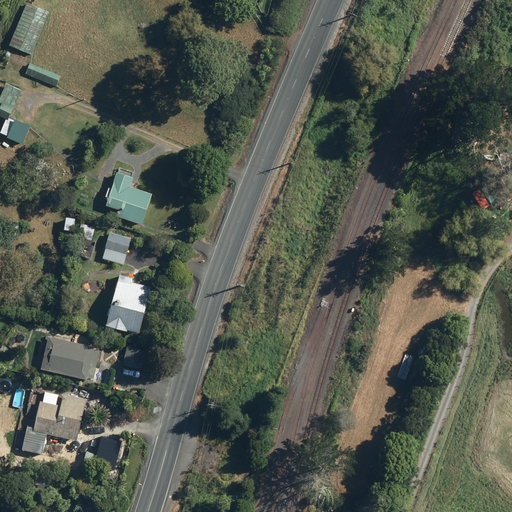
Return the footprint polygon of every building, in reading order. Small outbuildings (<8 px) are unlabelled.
[(28,2),(11,45),(33,54),(51,11),(28,2)] [(27,73),(58,86),(62,76),(31,63),(27,73)] [(0,111),(0,114),(10,119),(23,90),(8,83),(0,100),(0,104),(3,106),(0,111)] [(74,140),(82,122),(75,119),(67,137),(74,140)] [(10,137),(25,144),(32,127),(17,120),(10,137)] [(132,185),(134,175),(118,170),(108,204),(120,208),(117,214),(144,223),(154,192),(132,185)] [(66,228),(74,230),(76,217),(67,216),(66,228)] [(0,236),(15,242),(20,228),(0,220),(0,236)] [(79,236),(93,239),(96,226),(83,222),(79,236)] [(103,257),(125,264),(133,237),(111,230),(103,257)] [(122,273),(108,324),(129,329),(129,328),(141,331),(153,285),(133,280),(134,276),(122,273)] [(88,378),(89,376),(95,378),(101,349),(95,348),(96,346),(50,336),(42,368),(88,378)] [(124,363),(142,368),(146,349),(128,345),(124,363)] [(14,369),(25,372),(28,360),(16,357),(14,369)] [(4,358),(2,366),(9,367),(10,360),(4,358)] [(24,448),(43,453),(48,432),(78,439),(87,398),(65,393),(63,405),(42,400),(36,426),(29,425),(24,448)] [(71,468),(92,472),(96,456),(74,451),(71,468)]
